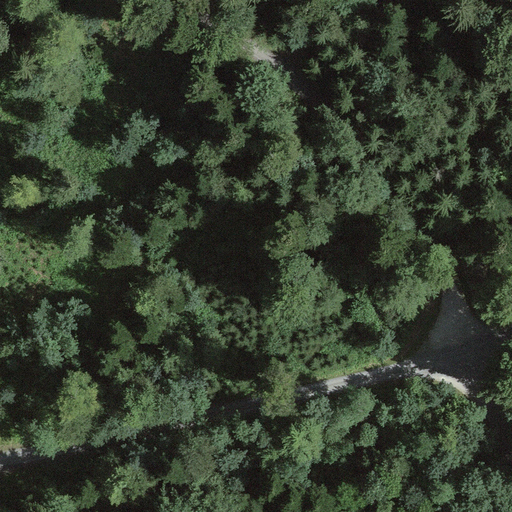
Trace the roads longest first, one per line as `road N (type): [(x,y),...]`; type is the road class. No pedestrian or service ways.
road 1 (track): [(184,0),(286,71),(384,175),(434,254),(511,453)]
road 2 (track): [(511,333),(467,353),(0,461)]
